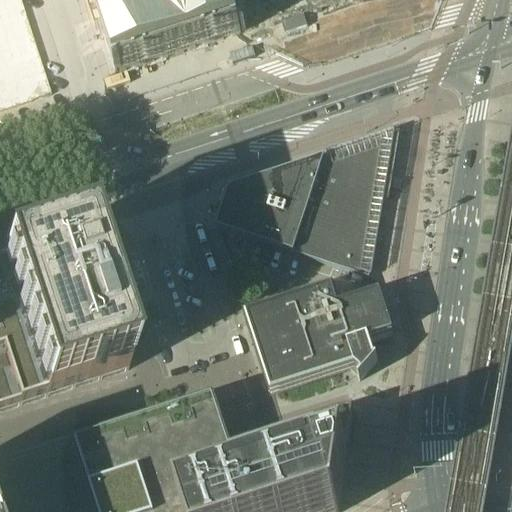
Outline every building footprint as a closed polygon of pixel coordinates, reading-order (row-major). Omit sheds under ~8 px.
[(90,0),(115,76),(240,35),(229,0),(90,0)] [(219,221),(216,231),(219,232),(368,280),(374,248),(375,240),(392,138),(229,192),(219,221)] [(391,190),(399,191),(400,184),(392,182),(391,190)] [(0,412),(19,407),(39,400),(127,371),(81,233),(42,246),(0,260),(0,412)] [(247,319),(272,395),(353,369),(354,371),(356,373),(361,378),(358,382),(359,383),(377,363),(376,362),(374,363),(368,344),(392,336),(379,296),(337,310),(331,292),(254,317),(247,319)] [(214,400),(0,469),(0,511),(338,511),(353,412),(345,414),(309,426),(274,437),(272,438),(269,439),(231,451),(214,400)]
